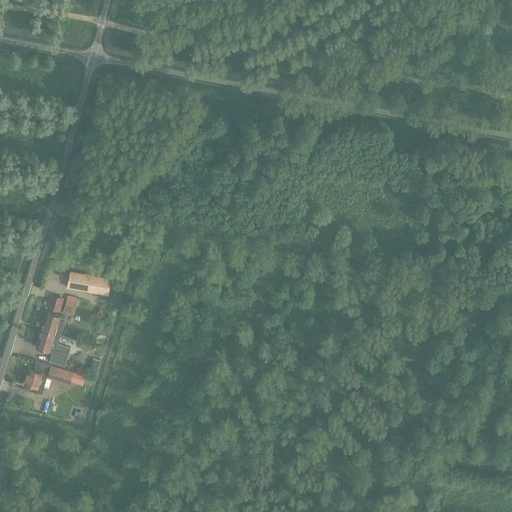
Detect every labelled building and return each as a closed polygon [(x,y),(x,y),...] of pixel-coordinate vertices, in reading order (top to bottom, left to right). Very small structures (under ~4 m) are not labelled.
[(112,279),(71,271),(68,288),(109,295),(112,279)] [(49,307),(57,310),(61,298),(52,295),(49,307)] [(77,299),(68,296),(63,312),(72,315),(77,299)] [(66,318),(47,312),(41,329),(61,336),(66,318)] [(61,336),(41,329),(36,347),(53,352),(50,361),(65,366),(71,348),(59,343),(61,336)] [(50,377),(70,384),(74,373),(37,361),(34,371),(30,370),(25,385),(42,390),(41,394),(45,395),(50,377)]
